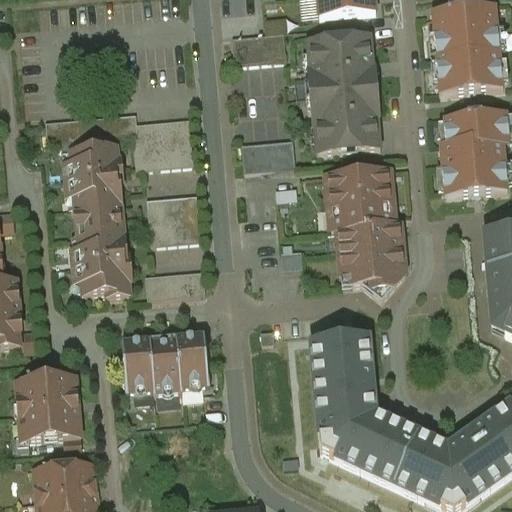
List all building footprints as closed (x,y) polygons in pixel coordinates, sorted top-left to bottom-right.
[(373,0),(342,0),(317,2),(319,24),(375,19),(373,0)] [(496,12),(431,18),(434,42),(436,64),(439,102),(503,96),(500,58),(499,58),(497,36),(498,36),(496,12)] [(283,40),(232,45),(234,72),(286,68),(283,40)] [(350,46),(322,48),(321,48),(317,49),(317,48),(316,48),(316,49),(309,49),(307,49),(307,50),(308,50),(310,77),(309,77),(310,89),(311,89),(314,121),(313,121),(314,134),(315,133),(318,160),(317,160),(317,161),(319,161),(326,160),(326,161),(327,161),(327,160),(331,160),(332,160),(360,157),(360,158),(361,158),(361,157),(365,157),(366,157),(379,155),(379,156),(380,156),(380,154),(378,133),(378,132),(377,124),(379,124),(377,110),(378,110),(378,109),(377,109),(375,89),(376,89),(375,89),(374,75),(373,75),(372,67),(372,66),(370,45),(371,45),(370,43),(369,43),(369,44),(356,45),(355,45),(356,45),(351,46),(351,45),(350,45),(350,46)] [(507,120),(443,126),(445,151),(439,151),(441,176),(442,176),(444,204),(508,198),(505,170),(506,170),(504,150),(503,141),(509,141),(507,120)] [(190,126),(137,130),(136,121),(45,129),(47,151),(133,144),(134,154),(192,149),(190,126)] [(293,147),(241,151),(244,179),(295,175),(293,147)] [(192,149),(134,154),(136,177),(194,172),(192,149)] [(116,155),(94,157),(94,159),(70,161),(71,173),(65,174),(68,205),(74,205),(75,215),(71,215),(71,217),(121,212),(120,191),(122,190),(120,167),(117,167),(116,155)] [(365,181),(351,182),(351,183),(326,185),(331,240),(341,240),(341,239),(401,233),(400,233),(394,233),(394,223),(388,224),(387,212),(393,212),(390,179),(365,182),(365,181)] [(197,202),(147,206),(149,229),(199,225),(197,202)] [(121,212),(71,217),(71,218),(75,218),(78,246),(74,246),(74,248),(124,243),(124,242),(123,242),(120,213),(122,213),(121,212)] [(199,225),(149,229),(151,253),(201,248),(199,225)] [(401,233),(341,239),(341,240),(343,259),(339,259),(341,285),(351,284),(352,294),(372,292),(373,302),(382,309),(405,281),(401,233)] [(511,238),(483,241),(492,334),(505,342),(511,345),(511,238)] [(124,243),(74,248),(74,249),(78,249),(79,259),(73,259),(76,291),(82,291),(83,303),(107,301),(107,304),(129,302),(128,288),(131,288),(129,265),(126,265),(124,243)] [(0,356),(20,354),(19,341),(22,341),(17,289),(3,290),(0,253),(0,356)] [(285,258),(286,273),(304,272),(303,257),(285,258)] [(203,278),(146,283),(148,307),(206,302),(203,278)] [(176,348),(151,350),(151,346),(122,349),(126,396),(153,394),(154,403),(183,400),(182,391),(209,389),(205,342),(175,344),(176,348)] [(371,347),(309,349),(319,464),(424,511),(472,511),(511,483),(511,412),(443,454),(377,423),(371,347)] [(76,386),(17,391),(21,445),(28,444),(28,449),(81,445),(76,386)] [(97,511),(94,472),(34,477),(37,511),(97,511)]
